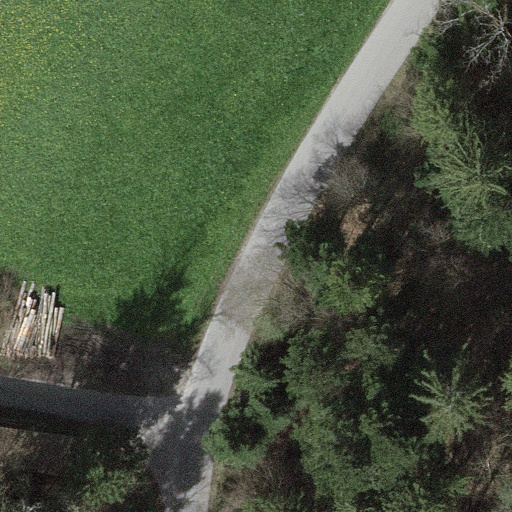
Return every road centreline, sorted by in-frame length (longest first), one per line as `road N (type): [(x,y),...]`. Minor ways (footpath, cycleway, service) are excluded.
road 1 (unclassified): [(416,0),(309,168),(258,271),(201,409),(180,511)]
road 2 (track): [(201,409),(0,390)]
